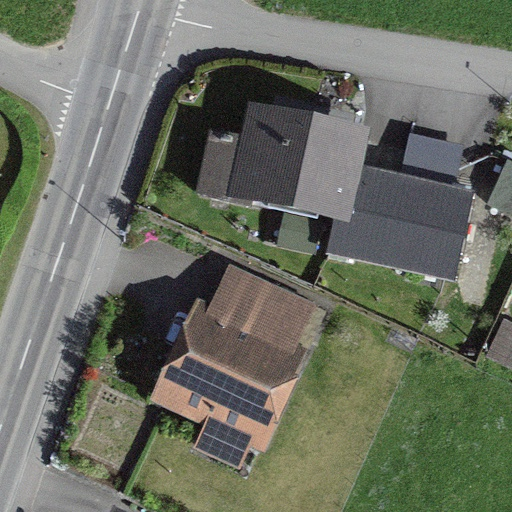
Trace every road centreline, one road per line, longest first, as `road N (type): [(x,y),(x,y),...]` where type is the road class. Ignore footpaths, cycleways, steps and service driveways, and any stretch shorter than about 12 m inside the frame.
road 1 (residential): [(131,19),(511,73)]
road 2 (tertiary): [(0,414),(101,111)]
